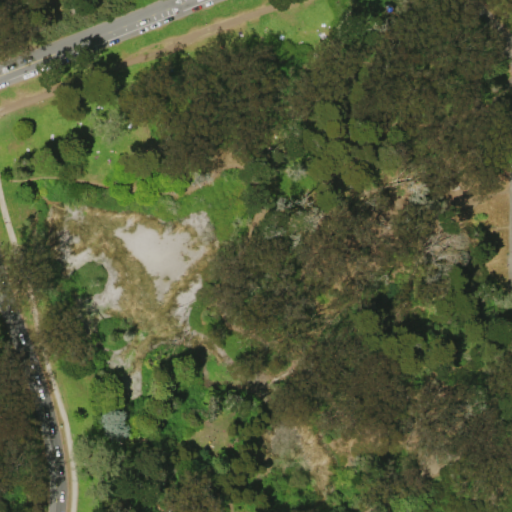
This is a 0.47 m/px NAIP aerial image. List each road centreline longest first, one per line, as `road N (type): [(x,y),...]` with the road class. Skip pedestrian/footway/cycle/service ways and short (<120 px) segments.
road 1 (tertiary): [(55,511),(46,416),(0,287)]
road 2 (tertiary): [(0,76),(190,0)]
